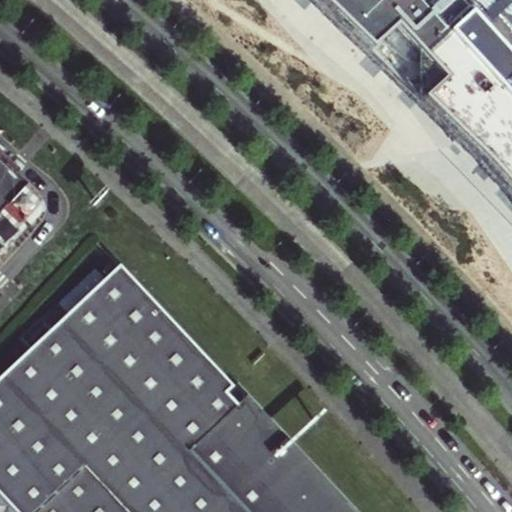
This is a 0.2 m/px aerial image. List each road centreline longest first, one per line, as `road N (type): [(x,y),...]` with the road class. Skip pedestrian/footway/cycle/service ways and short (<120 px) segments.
road 1 (primary): [(0,33),(194,207),(489,511)]
road 2 (primary): [(511,393),(328,194),(118,0)]
